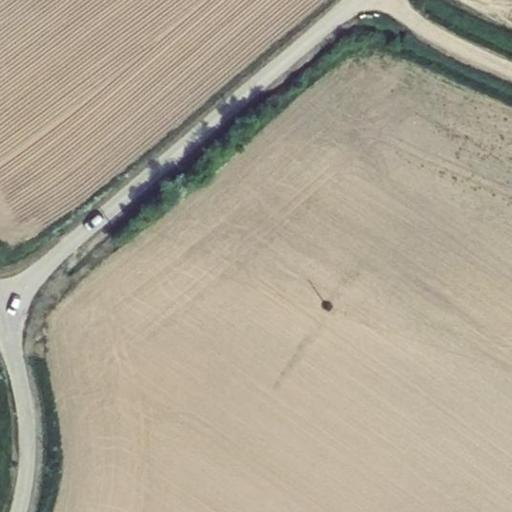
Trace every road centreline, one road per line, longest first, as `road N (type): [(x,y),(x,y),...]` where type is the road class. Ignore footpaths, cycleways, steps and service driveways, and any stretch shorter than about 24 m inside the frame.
road 1 (tertiary): [(20,511),(27,423),(10,341),(30,285),(358,0)]
road 2 (unclassified): [(511,75),(434,34),(391,0)]
